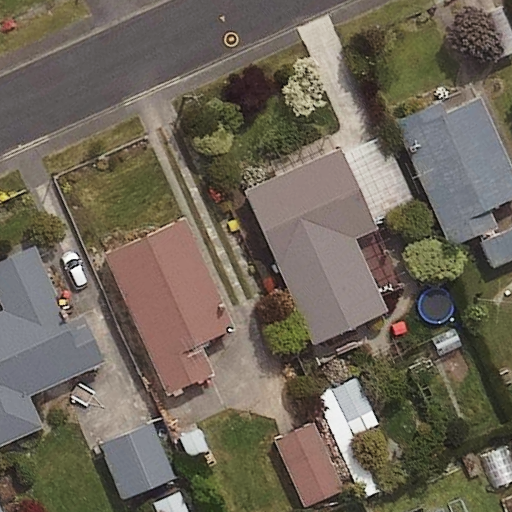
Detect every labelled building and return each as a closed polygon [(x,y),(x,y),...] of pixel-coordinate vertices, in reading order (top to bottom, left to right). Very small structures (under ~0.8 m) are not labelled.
[(511,46),(511,41),(496,0),(492,0),(470,8),(487,55),(511,46)] [(511,202),(511,169),(481,100),(447,115),(442,104),(397,124),(452,249),(497,229),(490,212),(511,202)] [(377,232),(340,150),(245,192),(313,346),(387,313),(354,241),(377,232)] [(236,331),(184,220),(104,257),(169,396),(213,376),(200,348),(236,331)] [(69,326),(34,249),(0,263),(0,304),(4,313),(0,315),(0,448),(42,429),(28,398),(104,364),(83,319),(69,326)] [(399,474),(353,375),(313,394),(359,492),(399,474)] [(168,473),(145,419),(95,440),(118,494),(168,473)] [(338,486),(309,420),(272,437),(300,502),(338,486)]
